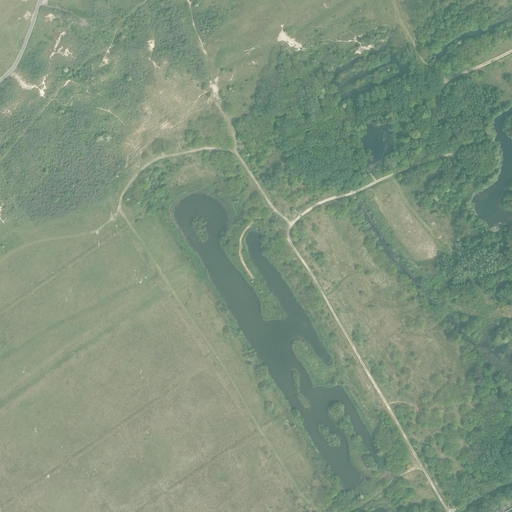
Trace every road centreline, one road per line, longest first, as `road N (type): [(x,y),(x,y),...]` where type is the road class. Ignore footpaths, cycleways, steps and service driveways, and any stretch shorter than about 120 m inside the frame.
road 1 (track): [(291,223),(292,244),(448,511)]
road 2 (track): [(451,77),(437,101),(456,150),(326,199),(291,223)]
